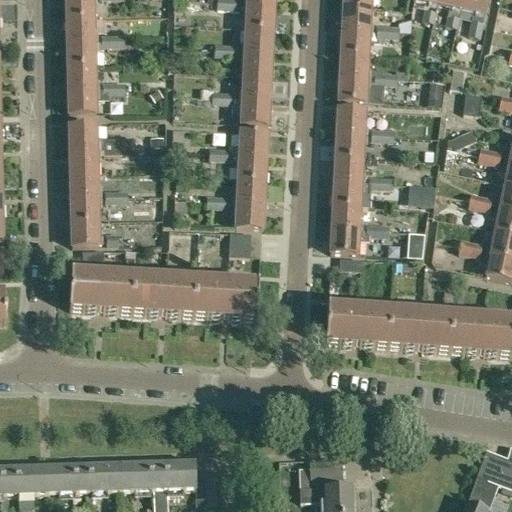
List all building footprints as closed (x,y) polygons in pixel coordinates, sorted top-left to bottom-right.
[(94,22),(93,0),(65,0),(66,23),(94,22)] [(247,0),(247,9),(275,10),(275,0),(247,0)] [(370,12),(371,0),(343,0),(343,10),(370,12)] [(436,9),(438,0),(413,0),(413,4),(436,9)] [(455,39),(460,14),(463,0),(438,0),(436,9),(447,11),(444,30),(445,31),(444,36),(455,39)] [(463,0),(460,14),(471,16),(466,40),(480,43),(484,19),(487,0),(463,0)] [(227,14),(228,2),(216,2),(216,14),(227,14)] [(240,2),(228,2),(227,14),(239,14),(240,2)] [(273,34),(275,10),(247,9),(246,33),(273,34)] [(343,10),(342,34),(369,36),(370,12),(343,10)] [(424,14),(421,26),(434,28),(437,13),(427,11),(427,14),(424,14)] [(94,22),(66,23),(67,47),(94,46),(94,22)] [(375,36),(369,36),(342,34),(340,58),(368,60),(369,43),(387,44),(387,31),(376,30),(375,36)] [(387,31),(387,44),(399,44),(399,31),(387,31)] [(272,58),(273,34),(246,33),(245,56),(272,58)] [(124,39),(112,40),(113,52),(136,52),(136,45),(124,46),(124,39)] [(101,46),(94,46),(67,47),(67,71),(95,70),(95,56),(102,53),(113,52),(112,40),(100,40),(101,46)] [(214,62),(225,62),(226,49),(214,49),(214,62)] [(237,49),(226,49),(225,62),(237,63),(237,49)] [(499,67),(508,68),(511,69),(511,54),(510,55),(509,62),(500,60),(499,67)] [(272,58),(245,56),(243,80),(270,81),(272,58)] [(339,82),(367,83),(375,84),(375,89),(385,89),(386,78),(397,79),(396,84),(406,84),(406,75),(396,75),(396,73),(380,72),(380,74),(367,74),(368,60),(340,58),(339,82)] [(433,69),(432,85),(442,86),(444,70),(433,69)] [(96,94),(95,70),(67,71),(68,95),(96,94)] [(464,76),(452,74),(449,94),(461,95),(464,76)] [(396,103),(396,84),(397,79),(386,78),(385,89),(375,89),(375,84),(367,83),(339,82),(338,106),(366,108),(366,93),(374,93),(374,90),(380,90),(380,103),(396,103)] [(269,105),(270,81),(243,80),(242,104),(269,105)] [(102,94),(96,94),(68,95),(68,115),(96,114),(96,104),(103,104),(103,101),(114,100),(113,87),(101,88),(102,94)] [(125,87),(113,87),(114,100),(125,100),(125,87)] [(223,110),(224,97),(213,96),(211,96),(211,103),(211,109),(223,110)] [(224,97),(223,110),(234,110),(235,97),(224,97)] [(480,101),(465,99),(463,118),(478,120),(480,101)] [(498,115),(509,117),(511,102),(501,100),(498,115)] [(269,105),(242,104),(241,129),(268,130),(269,105)] [(336,138),(364,140),(365,115),(338,114),(336,138)] [(134,143),(97,144),(96,131),(69,132),(69,156),(97,155),(104,155),(104,160),(129,159),(129,152),(135,152),(134,143)] [(382,146),(382,134),(370,134),(370,146),(382,146)] [(394,135),(382,134),(382,146),(393,147),(394,135)] [(471,135),(449,144),(454,155),(476,145),(471,135)] [(239,160),(266,162),(268,138),(240,137),(239,160)] [(362,163),(364,140),(336,138),(335,162),(362,163)] [(163,142),(150,142),(150,153),(163,152),(163,142)] [(467,151),(466,158),(478,161),(477,166),(487,168),(490,155),(480,153),(480,154),(467,151)] [(501,152),(500,157),(499,166),(509,167),(511,168),(511,153),(511,154),(501,152)] [(208,166),(219,167),(220,154),(208,153),(208,166)] [(231,154),(220,154),(219,167),(228,167),(231,167),(231,160),(231,154)] [(98,178),(97,155),(69,156),(70,180),(98,178)] [(511,168),(509,167),(499,166),(500,157),(490,155),(487,168),(498,170),(496,176),(507,178),(504,190),(511,191),(511,168)] [(265,186),(266,162),(239,160),(231,160),(231,167),(228,167),(228,171),(238,171),(238,184),(265,186)] [(335,162),(334,186),(361,187),(361,181),(362,178),(362,163),(335,162)] [(98,202),(98,178),(70,180),(71,204),(98,202)] [(369,192),(369,194),(380,194),(380,182),(369,181),(369,188),(369,192)] [(380,182),(380,194),(391,195),(391,182),(380,182)] [(216,201),(216,213),(229,214),(229,208),(236,208),(263,210),(265,186),(238,184),(237,198),(226,198),(226,202),(216,201)] [(368,198),(369,194),(369,188),(361,187),(334,186),(332,210),(360,211),(360,197),(368,198)] [(511,215),(511,191),(504,190),(502,201),(492,199),(491,203),(490,211),(500,213),(511,215)] [(422,191),(421,211),(433,212),(435,192),(422,191)] [(127,195),(115,196),(116,209),(128,208),(127,195)] [(104,209),(116,209),(115,196),(104,196),(104,209)] [(467,212),(478,214),(480,201),(470,199),(467,212)] [(206,213),(216,213),(216,201),(206,201),(206,213)] [(491,203),(480,201),(478,214),(488,216),(487,221),(497,223),(495,236),(511,239),(511,215),(500,213),(490,211),(491,203)] [(71,229),(99,227),(98,202),(71,204),(71,229)] [(187,205),(174,205),(174,218),(187,218),(187,205)] [(263,210),(236,208),(235,233),(262,235),(263,210)] [(359,235),(360,211),(332,210),(331,234),(359,235)] [(100,251),(99,227),(71,229),(72,252),(100,251)] [(366,230),(365,236),(367,236),(366,241),(369,241),(377,242),(378,230),(367,230),(366,230)] [(378,230),(377,242),(387,242),(388,236),(388,231),(378,230)] [(368,246),(369,241),(366,241),(367,236),(365,236),(359,235),(331,234),(330,258),(357,259),(358,246),(368,246)] [(511,263),(511,239),(495,236),(492,247),(482,245),(482,249),(480,257),(490,259),(511,263)] [(229,238),(229,250),(249,251),(250,239),(229,238)] [(422,239),(408,238),(407,262),(421,263),(422,239)] [(118,239),(105,240),(106,252),(118,251),(118,239)] [(458,259),(468,261),(471,247),(461,244),(458,259)] [(511,263),(490,259),(480,257),(482,249),(471,247),(468,261),(479,263),(478,267),(488,269),(485,281),(511,286),(511,263)] [(249,251),(229,250),(228,261),(249,263),(249,251)] [(134,256),(125,255),(124,269),(133,270),(134,256)] [(83,268),(104,268),(104,256),(83,257),(83,268)] [(360,276),(361,265),(340,264),(339,275),(360,276)] [(69,315),(132,319),(134,283),(71,279),(69,315)] [(132,319),(194,322),(196,286),(134,283),(132,319)] [(194,322),(256,326),(258,290),(196,286),(194,322)] [(452,291),(443,290),(442,303),(451,303),(452,291)] [(388,353),(391,317),(328,312),(325,349),(388,353)] [(388,353),(450,358),(453,321),(391,317),(388,353)] [(450,358),(511,362),(511,358),(511,325),(453,321),(450,358)] [(489,511),(496,495),(498,490),(511,494),(511,452),(509,452),(506,462),(486,455),(465,511),(489,511)] [(183,495),(196,494),(195,463),(0,468),(0,501),(0,511),(6,511),(7,501),(21,501),(21,511),(35,511),(36,511),(36,500),(85,498),(86,511),(93,511),(92,498),(152,496),(153,511),(166,511),(166,500),(183,500),(183,495)] [(310,465),(310,473),(298,473),(299,508),(324,507),(324,511),(355,511),(355,494),(350,494),(350,492),(318,493),(317,485),(343,484),(342,464),(310,465)] [(201,511),(202,511),(226,511),(225,478),(205,479),(206,502),(195,503),(194,511),(201,511)]
